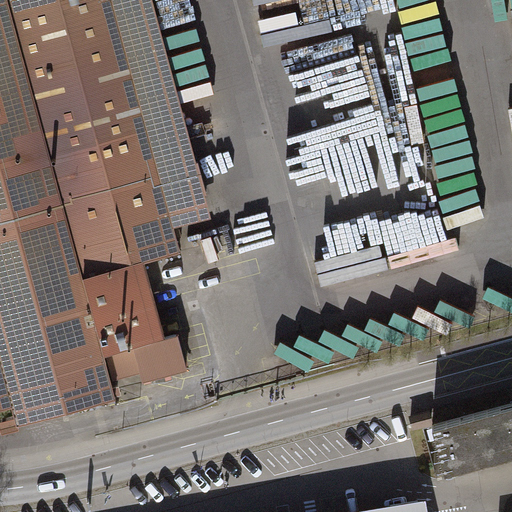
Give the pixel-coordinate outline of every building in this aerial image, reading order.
[(9,9),(42,0),(0,0),(0,63),(23,57),(9,9)] [(42,0),(9,9),(23,57),(103,353),(134,344),(156,338),(136,262),(180,250),(173,225),(121,30),(140,25),(133,0),(42,0)] [(153,0),(133,0),(140,25),(121,30),(173,225),(212,215),(205,192),(180,199),(171,167),(197,160),(153,0)] [(103,353),(23,57),(0,63),(0,407),(12,404),(17,422),(115,397),(103,353)] [(365,185),(420,168),(400,106),(382,112),(386,125),(350,136),(365,185)] [(197,160),(171,167),(180,199),(205,192),(206,192),(199,160),(197,160)] [(156,338),(134,344),(143,379),(187,367),(177,333),(156,338)] [(140,372),(133,346),(106,353),(113,380),(140,372)] [(511,453),(511,403),(433,425),(445,472),(511,453)] [(428,411),(411,416),(414,427),(432,422),(428,411)]
